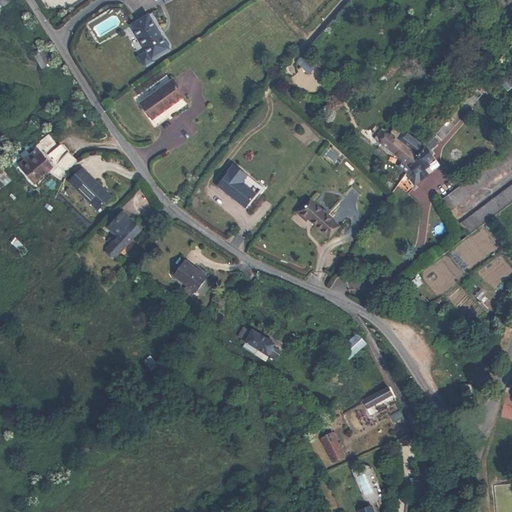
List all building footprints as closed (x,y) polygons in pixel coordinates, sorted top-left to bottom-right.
[(511,0),(490,0),(505,9),(499,16),(504,21),(511,12),(511,0)] [(147,52),(152,61),(169,50),(169,49),(170,46),(166,40),(163,39),(149,16),(132,27),(147,52)] [(35,50),(43,66),(52,61),(43,45),(35,50)] [(152,61),(147,52),(139,58),(138,58),(144,66),(147,67),(154,63),(152,61)] [(318,65),(305,53),(298,62),(311,73),(318,65)] [(438,76),(431,71),(426,79),(433,84),(438,76)] [(476,85),(479,81),(477,78),(469,87),(472,90),(474,87),(476,85)] [(433,84),(426,79),(423,83),(426,85),(430,88),(433,84)] [(152,120),(185,97),(174,81),(141,104),(152,120)] [(484,88),(479,81),(476,85),(481,91),(484,88)] [(419,104),(430,88),(426,85),(414,101),(419,104)] [(354,88),(350,92),(360,102),(365,96),(355,87),(354,88)] [(475,92),(472,90),(459,104),(465,110),(478,94),(475,92)] [(448,117),(454,123),(465,110),(459,104),(448,117)] [(448,117),(436,132),(442,137),(454,123),(448,117)] [(424,146),(402,129),(396,139),(418,156),(424,146)] [(49,148),(57,142),(55,138),(51,133),(42,140),(39,143),(42,147),(46,143),(49,148)] [(432,136),(426,144),(428,147),(436,141),(432,136)] [(418,156),(396,139),(389,149),(411,167),(418,156)] [(62,142),(52,151),(57,157),(67,148),(62,142)] [(450,209),(511,162),(511,145),(441,198),(450,209)] [(418,156),(411,167),(420,178),(426,173),(422,167),(426,163),(424,159),(430,155),(429,153),(424,146),(418,156)] [(35,179),(54,165),(43,151),(42,152),(39,147),(21,160),(35,179)] [(70,150),(61,160),(70,169),(79,158),(70,150)] [(12,164),(3,171),(8,178),(17,171),(12,164)] [(257,194),(242,183),(248,175),(234,164),(217,186),(229,195),(230,194),(233,196),(232,197),(246,208),(257,194)] [(84,166),(71,180),(100,208),(114,194),(84,166)] [(265,189),(248,175),(242,183),(257,194),(246,208),(249,210),(265,189)] [(469,235),(511,202),(511,184),(461,223),(469,235)] [(340,227),(310,200),(304,207),(303,206),(297,212),(306,220),(308,218),(330,238),(340,227)] [(109,248),(116,256),(127,245),(135,238),(144,229),(125,211),(122,214),(121,212),(112,221),(114,223),(110,227),(116,233),(120,237),(119,237),(112,245),(109,248)] [(116,233),(108,240),(112,245),(119,237),(120,237),(116,233)] [(135,238),(127,245),(131,250),(139,242),(135,238)] [(187,261),(175,276),(197,294),(208,279),(187,261)] [(248,350),(260,357),(263,352),(273,359),(279,362),(284,355),(278,351),(281,347),(258,334),(248,350)] [(351,360),(366,343),(366,342),(358,335),(343,353),(351,360)] [(263,352),(260,357),(271,363),(273,359),(263,352)] [(471,381),(461,383),(462,396),(473,394),(471,381)] [(364,402),(367,408),(374,405),(394,395),(389,386),(363,400),(364,402)] [(374,405),(367,408),(370,414),(377,411),(374,405)] [(404,418),(401,411),(392,415),(395,422),(404,418)] [(334,432),(323,437),(334,460),(345,455),(334,432)]
